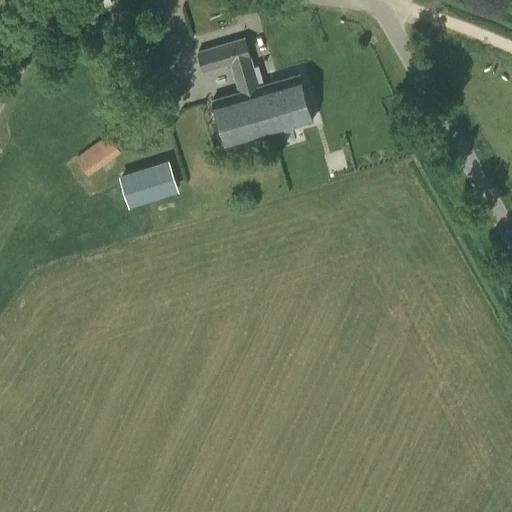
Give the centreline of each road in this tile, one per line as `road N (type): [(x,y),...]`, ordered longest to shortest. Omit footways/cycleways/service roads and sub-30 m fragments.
road 1 (unclassified): [(511,257),(373,0)]
road 2 (track): [(381,0),(511,52)]
